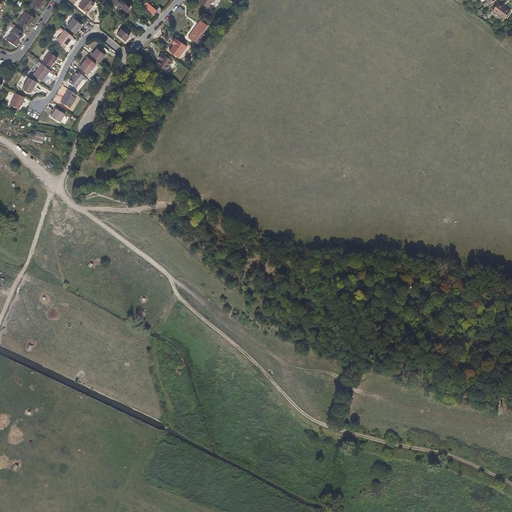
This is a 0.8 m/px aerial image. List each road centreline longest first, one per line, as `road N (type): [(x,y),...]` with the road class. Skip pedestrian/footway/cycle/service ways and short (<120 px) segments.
road 1 (track): [(511,483),(298,409),(191,307),(168,274),(52,181),(0,323)]
road 2 (track): [(120,63),(67,170),(52,181),(0,140)]
road 3 (residential): [(126,57),(97,33),(89,36),(34,115)]
